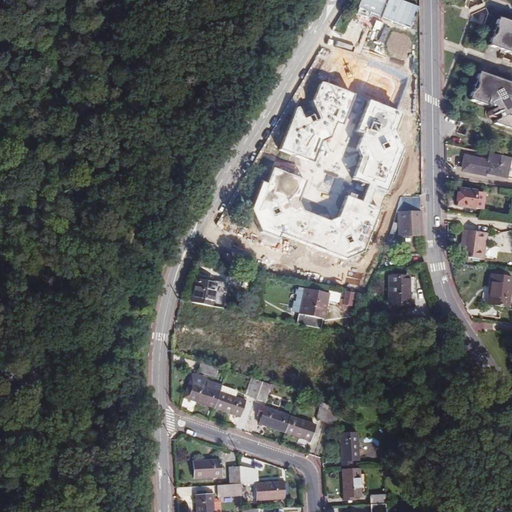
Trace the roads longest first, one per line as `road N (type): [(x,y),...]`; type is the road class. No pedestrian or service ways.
road 1 (residential): [(161,417),(160,337),(180,264),(331,0)]
road 2 (secondary): [(511,400),(463,329),(437,265),(432,0)]
road 3 (residential): [(161,417),(305,467),(313,511)]
